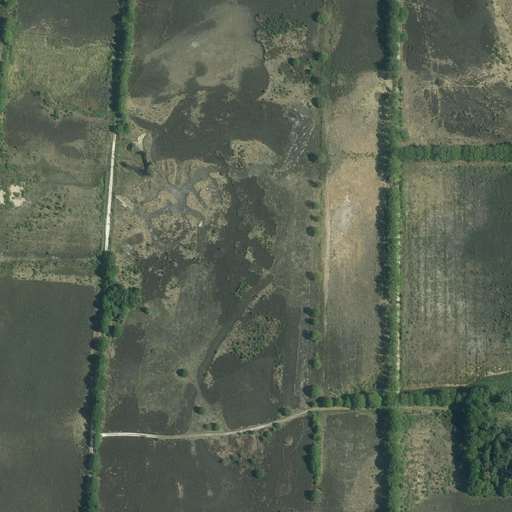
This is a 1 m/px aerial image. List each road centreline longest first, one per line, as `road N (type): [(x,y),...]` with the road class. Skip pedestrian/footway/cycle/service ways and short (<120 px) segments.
road 1 (track): [(399,0),(397,408),(314,409),(216,435),(92,435)]
road 2 (track): [(88,511),(124,0)]
